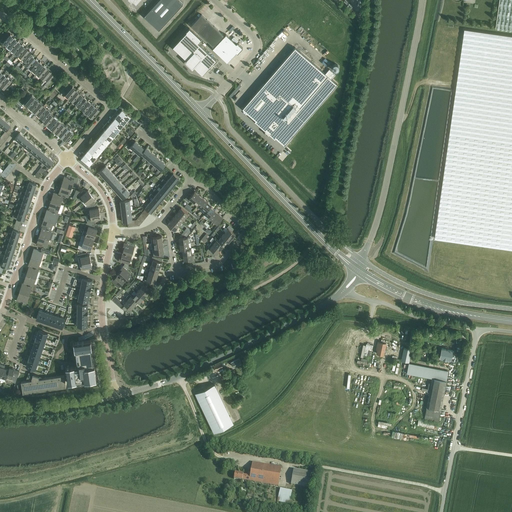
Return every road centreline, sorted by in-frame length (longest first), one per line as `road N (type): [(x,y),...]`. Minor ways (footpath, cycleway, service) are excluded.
road 1 (unclassified): [(362,260),(422,0)]
road 2 (tertiary): [(115,396),(231,352),(343,290)]
road 3 (track): [(319,223),(334,200),(367,0)]
road 4 (secondary): [(358,270),(199,111)]
road 5 (residential): [(66,159),(106,102),(0,16)]
road 6 (unclassified): [(440,511),(477,330)]
road 7 (residential): [(1,314),(42,191),(66,159)]
road 8 (residential): [(115,396),(101,304),(112,232)]
road 9 (secondary): [(511,320),(441,309),(358,270)]
road 10 (residential): [(174,271),(220,262),(244,229),(208,189),(189,181)]
road 11 (unclassified): [(511,309),(423,292),(362,260)]
road 12 (secondary): [(199,111),(89,0)]
road 13 (unclassified): [(199,111),(255,47),(214,0)]
road 14 (unclassified): [(477,330),(343,290)]
